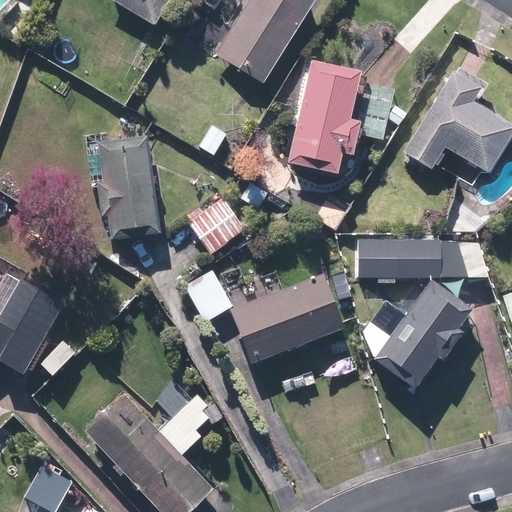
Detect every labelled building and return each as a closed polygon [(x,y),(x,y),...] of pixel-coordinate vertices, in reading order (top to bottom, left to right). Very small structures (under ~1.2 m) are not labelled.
[(101,0),(100,2),(149,30),(165,0),(101,0)] [(243,0),(210,60),(257,87),(305,3),(299,0),(243,0)] [(348,77),(303,67),(281,165),(326,175),(331,156),(340,158),(346,129),(337,127),(348,77)] [(472,92),(443,76),(398,156),(426,172),(438,151),(479,175),(504,132),(463,108),(472,92)] [(154,237),(141,140),(90,146),(103,244),(154,237)] [(253,173),(236,201),(255,213),(273,185),(253,173)] [(184,227),(206,257),(240,232),(218,202),(184,227)] [(355,241),(354,279),(434,281),(435,243),(355,241)] [(207,275),(180,290),(200,325),(227,310),(207,275)] [(315,278),(225,313),(246,366),(336,331),(315,278)] [(0,368),(16,377),(56,307),(15,284),(0,309),(0,368)] [(450,333),(465,314),(426,285),(367,362),(406,391),(430,359),(434,362),(453,336),(450,333)] [(511,293),(499,298),(511,339),(511,293)] [(117,400),(79,434),(148,511),(182,511),(202,494),(117,400)]
